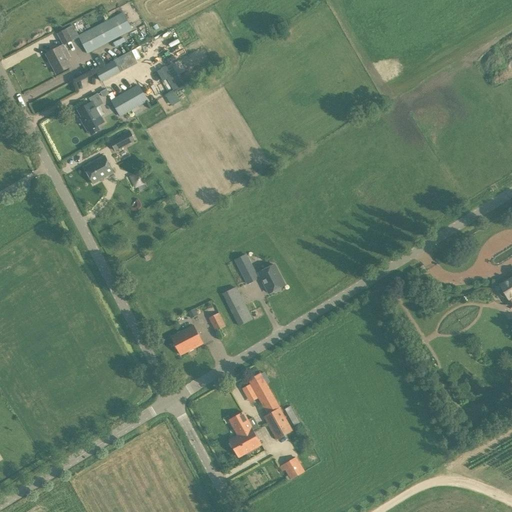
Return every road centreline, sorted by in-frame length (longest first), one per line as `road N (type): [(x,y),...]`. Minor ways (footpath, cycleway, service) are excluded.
road 1 (unclassified): [(172,400),(511,191)]
road 2 (unclassified): [(172,400),(0,66)]
road 3 (unclassified): [(0,505),(172,400)]
road 4 (unclassified): [(232,511),(172,400)]
